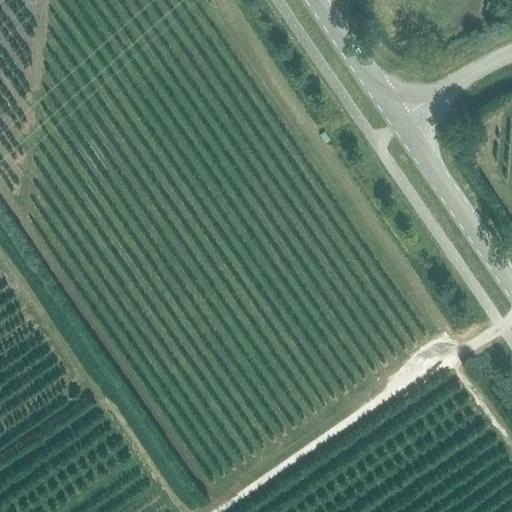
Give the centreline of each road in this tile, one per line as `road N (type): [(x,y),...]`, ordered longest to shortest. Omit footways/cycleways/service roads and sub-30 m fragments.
road 1 (tertiary): [(511,286),(397,121)]
road 2 (tertiary): [(397,121),(316,0)]
road 3 (unclassified): [(397,121),(511,52)]
